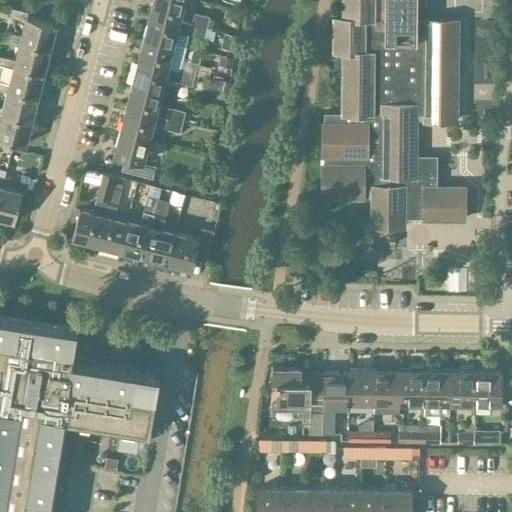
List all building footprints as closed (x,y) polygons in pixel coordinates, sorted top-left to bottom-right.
[(152,0),(149,12),(179,20),(183,0),(152,0)] [(404,218),(464,218),(464,217),(464,186),(455,186),(437,186),(438,154),(416,154),(417,119),(456,119),(457,20),(425,19),(417,19),(417,0),(343,0),(344,19),(335,19),(334,50),(343,50),(343,112),(324,112),(324,159),(321,159),(321,163),(323,164),(323,197),(373,197),(372,225),(404,226),(404,218)] [(25,19),(21,35),(20,39),(50,47),(56,23),(27,16),(28,12),(11,8),(10,15),(25,19)] [(143,36),(186,46),(189,33),(192,22),(179,20),(149,12),(143,36)] [(209,16),(195,12),(192,23),(206,27),(209,16)] [(192,23),(189,33),(204,37),(206,27),(192,23)] [(19,43),(15,59),(14,63),(43,71),(50,47),(20,39),(21,35),(5,31),(3,39),(19,43)] [(225,32),(221,47),(235,51),(239,36),(237,35),(225,32)] [(143,36),(137,59),(180,70),(183,59),(186,47),(143,36)] [(0,64),(12,67),(8,83),(7,87),(37,95),(43,71),(14,63),(15,59),(0,55),(0,64)] [(220,55),(218,63),(231,65),(232,66),(234,58),(232,57),(220,55)] [(137,59),(131,83),(161,91),(164,76),(177,80),(180,70),(137,59)] [(197,63),(183,59),(180,70),(194,74),(197,63)] [(180,70),(177,80),(192,84),(194,74),(180,70)] [(212,78),(210,86),(228,91),(231,82),(212,78)] [(0,89),(7,92),(3,107),(2,111),(31,119),(37,95),(7,87),(8,83),(0,80),(0,89)] [(131,83),(125,107),(155,114),(167,117),(170,106),(158,103),(161,91),(131,83)] [(0,138),(24,144),(31,119),(2,111),(3,107),(0,106),(0,114),(0,115),(0,138)] [(168,118),(182,121),(185,110),(170,106),(167,117),(168,118)] [(125,107),(119,130),(149,138),(155,114),(125,107)] [(182,121),(168,118),(165,127),(179,131),(182,121)] [(149,138),(119,130),(112,155),(123,157),(120,168),(152,176),(155,164),(143,161),(149,138)] [(71,236),(95,243),(113,174),(103,171),(93,211),(79,207),(71,236)] [(26,192),(30,175),(22,173),(18,189),(1,184),(0,187),(0,217),(14,221),(21,191),(26,192)] [(119,249),(127,220),(114,216),(121,189),(110,186),(113,174),(95,243),(119,249)] [(153,213),(157,198),(147,195),(144,210),(153,213)] [(166,261),(174,232),(162,228),(169,201),(157,198),(153,213),(154,213),(151,226),(150,226),(143,255),(166,261)] [(143,255),(150,226),(127,220),(119,249),(143,255)] [(174,232),(166,261),(191,267),(193,257),(205,260),(213,229),(201,226),(198,238),(174,232)] [(371,244),(360,254),(370,264),(372,262),(380,254),(372,245),(371,244)] [(0,385),(1,386),(0,394),(0,511),(47,511),(63,417),(72,359),(76,330),(0,317),(0,385)] [(72,359),(63,417),(149,432),(159,373),(72,359)] [(398,369),(398,403),(424,403),(424,370),(421,370),(421,366),(409,366),(409,369),(398,369)] [(322,406),(322,372),(300,372),(300,368),(271,367),(271,380),(276,380),(275,401),(271,400),(271,410),(302,410),(302,416),(309,416),(309,410),(322,410),(322,406)] [(449,404),(473,404),(473,370),(472,370),(472,367),(460,367),(460,370),(449,370),(449,404)] [(348,368),(348,373),(348,402),(349,402),(373,403),(373,369),(348,368)] [(398,369),(373,369),(373,403),(373,411),(398,411),(398,403),(398,369)] [(424,403),(449,404),(449,370),(424,370),(424,403)] [(473,370),(473,404),(499,405),(500,371),(473,370)] [(348,406),(349,402),(348,402),(348,373),(322,372),(322,406),(348,406)] [(423,429),(423,423),(408,423),(408,424),(398,424),(398,441),(423,442),(423,429)] [(348,429),(348,439),(373,440),(373,429),(348,429)] [(373,429),(373,440),(390,440),(390,429),(373,429)] [(423,429),(423,442),(439,442),(439,432),(440,432),(440,430),(423,429)] [(473,429),(473,433),(474,433),(474,442),(499,443),(499,430),(473,429)] [(458,442),(474,442),(474,433),(473,433),(458,432),(458,442)] [(309,450),(309,438),(294,437),(294,449),(309,450)] [(327,438),(309,438),(309,450),(327,450),(327,438)] [(274,450),(275,439),(258,439),(258,450),(274,450)] [(344,444),(344,456),(359,456),(359,444),(344,444)] [(359,444),(359,456),(375,456),(375,445),(359,444)] [(396,445),(396,457),(412,457),(412,445),(396,445)] [(283,511),(284,487),(258,487),(257,511),(283,511)] [(308,511),(309,487),(284,487),(283,511),(308,511)] [(333,511),(334,488),(309,487),(308,511),(333,511)] [(358,511),(359,488),(334,488),(333,511),(358,511)] [(383,511),(384,488),(359,488),(358,511),(383,511)] [(409,511),(410,488),(384,488),(383,511),(409,511)]
